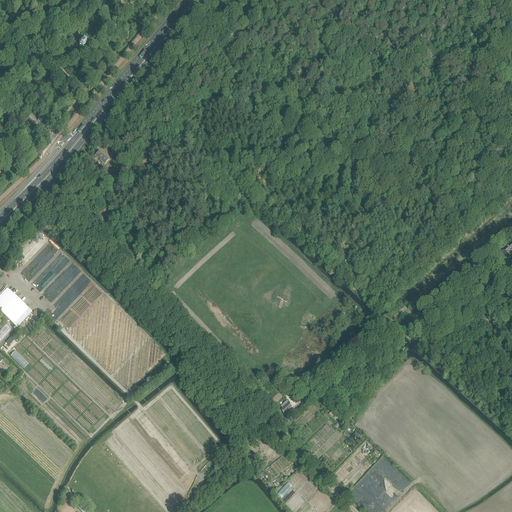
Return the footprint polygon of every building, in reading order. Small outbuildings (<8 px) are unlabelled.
[(100,152),(95,158),(105,166),(109,160),(100,152)] [(511,262),(511,242),(502,252),(511,262)] [(349,257),(344,263),(361,277),(363,274),(350,262),(352,259),(349,257)] [(0,297),(0,311),(17,327),(30,313),(7,290),(0,297)] [(0,369),(4,373),(9,368),(0,359),(0,369)] [(292,381),(296,376),(292,372),(287,377),(292,381)] [(275,404),(283,397),(277,391),(269,398),(275,404)] [(356,410),(366,400),(362,397),(353,406),(356,410)] [(284,414),(293,407),(287,401),(281,407),(283,409),(281,410),(284,414)] [(348,424),(346,426),(348,428),(347,430),(352,434),(355,430),(348,424)] [(357,432),(353,436),(358,441),(361,438),(358,435),(359,434),(357,432)]
